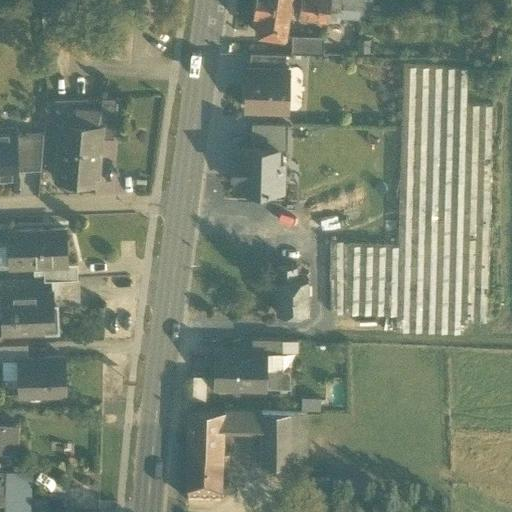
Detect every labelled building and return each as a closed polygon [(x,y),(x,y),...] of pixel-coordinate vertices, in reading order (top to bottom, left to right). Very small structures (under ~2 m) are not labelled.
[(300,10),(301,4),(270,0),(254,0),(253,13),(259,14),(256,33),(285,37),(289,9),(300,10)] [(301,0),(301,4),(330,8),(330,0),(301,0)] [(328,21),(330,8),(301,4),(300,10),(299,17),(328,21)] [(361,34),(384,35),(385,19),(361,18),(361,34)] [(292,54),(324,55),(325,37),(293,36),(292,54)] [(249,67),(285,68),(285,53),(250,52),(249,67)] [(462,334),(462,322),(468,105),(469,68),(403,66),(398,247),(396,315),(396,332),(462,334)] [(245,108),(280,109),(281,94),(287,94),(288,68),(285,68),(249,67),(247,67),(245,108)] [(99,137),(112,138),(115,105),(101,104),(99,125),(100,125),(99,137)] [(492,105),(468,105),(462,322),(486,323),(492,105)] [(287,123),(251,122),(250,146),(277,147),(277,149),(286,149),(287,123)] [(55,179),(96,181),(99,137),(100,125),(99,125),(59,123),(55,179)] [(0,176),(17,176),(16,170),(15,134),(15,128),(0,128),(0,176)] [(43,133),(15,134),(16,170),(40,169),(43,133)] [(250,146),(238,146),(238,158),(237,175),(237,188),(282,189),(283,162),(277,162),(277,149),(277,147),(250,146)] [(305,196),(308,222),(359,213),(355,188),(305,196)] [(10,243),(10,267),(43,266),(66,265),(66,263),(65,228),(9,230),(10,243)] [(331,314),(345,313),(343,246),(343,242),(329,242),(331,314)] [(0,266),(10,267),(10,243),(0,243),(0,266)] [(398,247),(343,246),(345,313),(396,315),(398,247)] [(44,280),(51,279),(78,278),(77,263),(66,263),(66,265),(43,266),(44,280)] [(277,267),(277,280),(298,279),(297,266),(277,267)] [(80,278),(78,278),(51,279),(52,291),(53,291),(54,303),(81,302),(80,278)] [(277,280),(278,314),(308,314),(308,279),(298,279),(277,280)] [(1,329),(1,332),(44,330),(43,319),(54,319),(54,303),(53,291),(52,291),(0,293),(0,298),(1,313),(5,313),(6,329),(1,329)] [(281,352),(282,352),(282,339),(252,338),(252,350),(265,350),(265,352),(281,352)] [(0,344),(0,357),(19,357),(28,357),(28,343),(0,344)] [(234,386),(257,386),(258,369),(264,370),(265,368),(265,352),(265,350),(252,350),(215,349),(215,380),(234,381),(234,386)] [(265,352),(265,368),(280,369),(281,352),(265,352)] [(20,391),(20,394),(65,393),(64,356),(28,357),(19,357),(20,375),(26,375),(26,391),(20,391)] [(280,369),(265,368),(264,370),(258,369),(257,386),(280,387),(280,369)] [(287,370),(280,369),(280,387),(289,387),(290,373),(287,370)] [(193,398),(207,398),(207,376),(193,376),(193,398)] [(301,397),(301,410),(320,410),(320,397),(301,397)] [(189,410),(189,443),(204,444),(221,444),(222,428),(222,411),(189,410)] [(256,412),(222,411),(222,428),(255,428),(256,412)] [(288,463),(289,454),(289,413),(261,412),(261,428),(261,463),(288,463)] [(304,413),(289,413),(289,454),(304,455),(304,413)] [(0,461),(17,463),(19,426),(4,425),(4,420),(0,419),(0,461)] [(220,501),(221,461),(204,460),(204,444),(189,443),(187,500),(220,501)] [(221,444),(204,444),(204,460),(221,461),(221,444)] [(6,478),(5,498),(31,500),(32,477),(6,478)] [(5,511),(7,511),(29,511),(31,500),(5,498),(5,511)]
